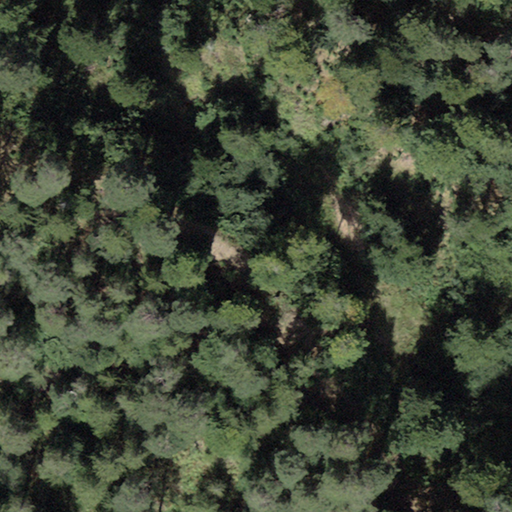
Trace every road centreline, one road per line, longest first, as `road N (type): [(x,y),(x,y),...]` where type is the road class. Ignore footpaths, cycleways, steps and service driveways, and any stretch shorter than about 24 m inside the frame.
road 1 (track): [(63,0),(53,69),(68,87),(282,154),(323,192),(352,271),(380,307),(408,325),(446,331),(511,301)]
road 2 (track): [(408,325),(401,395),(427,461),(460,462),(487,433),(511,426)]
